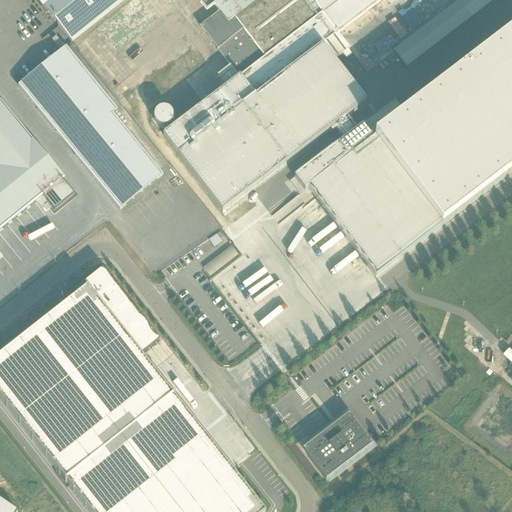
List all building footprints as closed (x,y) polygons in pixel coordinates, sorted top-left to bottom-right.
[(38,0),(37,0),(36,1),(42,9),(44,8),(46,11),(55,22),(55,21),(58,24),(57,25),(72,43),(72,42),(124,0),(38,0)] [(203,0),(200,2),(206,11),(214,5),(219,12),(200,27),(238,78),(322,14),(337,35),(382,0),(203,0)] [(462,0),(394,53),(406,68),(494,0),(462,0)] [(214,103),(166,140),(178,156),(179,157),(222,213),(366,103),(333,61),(348,49),(337,35),(322,14),(238,78),(239,78),(211,99),(214,103)] [(343,142),(294,179),(305,192),(308,190),(376,278),(439,230),(511,173),(511,34),(406,116),(395,102),(360,128),(353,134),(343,142)] [(24,81),(18,86),(54,131),(75,156),(119,211),(163,175),(113,114),(117,110),(66,47),(62,51),(24,81)] [(0,170),(3,173),(0,175),(0,241),(50,199),(61,212),(80,195),(70,182),(71,181),(3,102),(0,105),(0,170)] [(245,260),(236,266),(243,276),(252,270),(245,260)] [(87,289),(0,357),(0,399),(88,511),(262,511),(141,357),(159,342),(106,274),(102,270),(84,285),(87,289)] [(232,270),(217,280),(223,289),(238,280),(232,270)] [(486,337),(496,328),(492,324),(482,333),(486,337)] [(316,439),(302,450),(306,455),(325,481),(372,445),(349,414),(316,439)] [(0,511),(16,511),(0,501),(0,511)]
